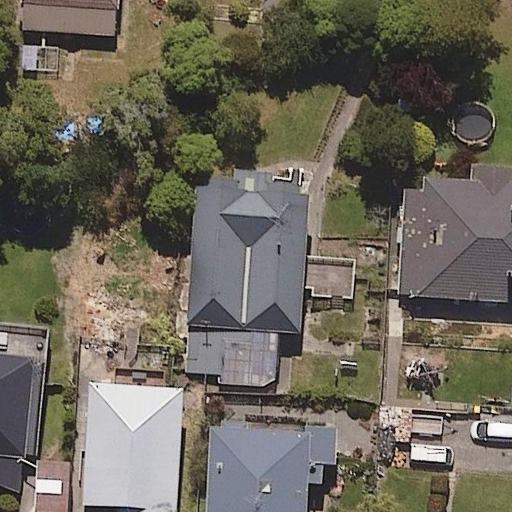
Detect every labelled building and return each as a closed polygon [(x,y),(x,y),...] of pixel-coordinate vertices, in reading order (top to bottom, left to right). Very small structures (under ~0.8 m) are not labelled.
[(20,0),(19,33),(115,38),(117,0),(20,0)] [(511,173),(468,172),(467,186),(420,184),(419,196),(403,195),(399,300),(511,304),(511,173)] [(204,193),(193,193),(186,329),(300,335),(302,298),(352,300),(354,263),(305,260),(308,189),(273,188),(273,180),(233,178),(233,184),(204,183),(204,193)] [(0,484),(20,491),(30,363),(0,360),(0,484)] [(87,392),(82,511),(99,511),(175,511),(181,396),(87,392)] [(337,435),(205,436),(205,511),(306,511),(306,485),(337,485),(337,435)] [(70,511),(71,464),(30,463),(29,511),(70,511)]
